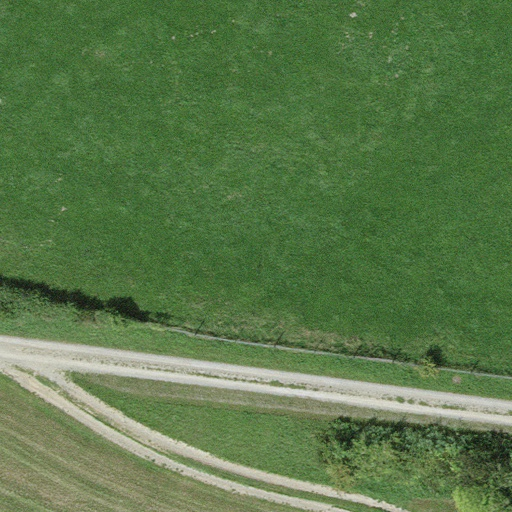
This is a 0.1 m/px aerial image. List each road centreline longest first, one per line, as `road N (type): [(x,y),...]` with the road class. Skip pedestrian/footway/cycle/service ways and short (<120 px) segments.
road 1 (track): [(0,354),(511,411)]
road 2 (track): [(381,511),(213,473),(101,425),(0,361)]
